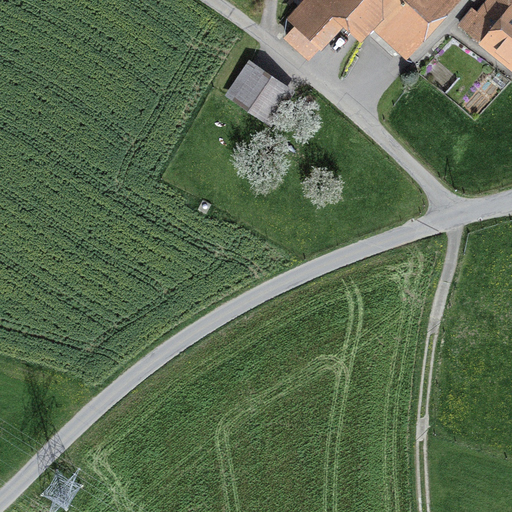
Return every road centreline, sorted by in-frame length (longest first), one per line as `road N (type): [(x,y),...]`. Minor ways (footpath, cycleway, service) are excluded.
road 1 (unclassified): [(511,201),(363,249),(188,336),(110,395),(0,499)]
road 2 (track): [(453,217),(420,417),(423,511)]
